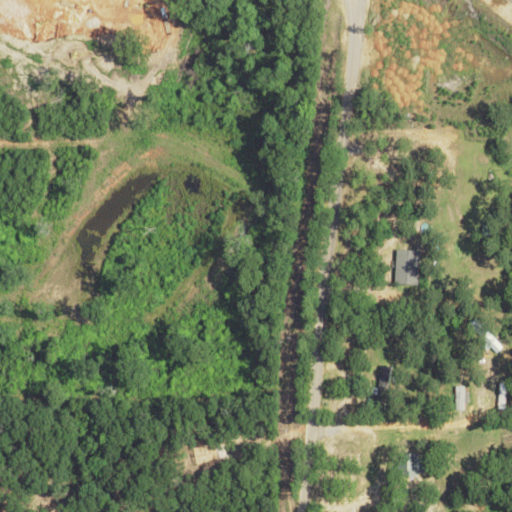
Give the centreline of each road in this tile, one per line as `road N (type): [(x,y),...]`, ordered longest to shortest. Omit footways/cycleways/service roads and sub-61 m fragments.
road 1 (residential): [(351,0),(298,397),(296,511)]
road 2 (residential): [(336,511),(414,443),(480,272)]
